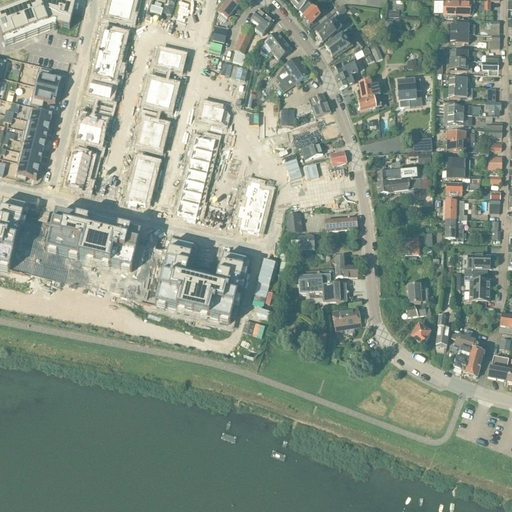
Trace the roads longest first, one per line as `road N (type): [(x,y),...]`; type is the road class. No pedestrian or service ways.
road 1 (residential): [(511,401),(416,365),(379,330),(360,181)]
road 2 (residential): [(157,225),(208,0)]
road 3 (residential): [(503,229),(504,0)]
road 4 (residential): [(360,181),(333,97),(307,48),(267,0)]
road 5 (residential): [(48,199),(93,0)]
road 6 (residential): [(360,181),(283,196),(269,244),(259,251)]
